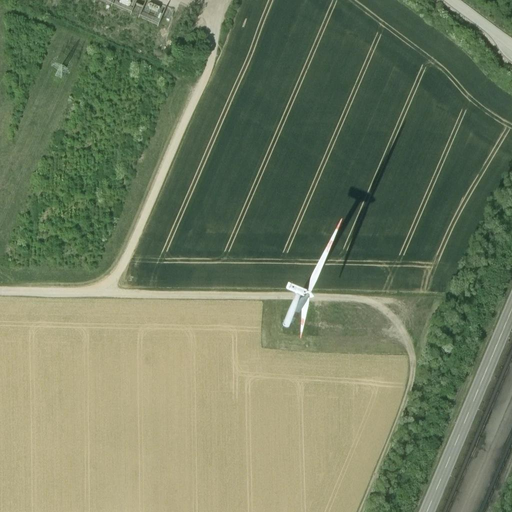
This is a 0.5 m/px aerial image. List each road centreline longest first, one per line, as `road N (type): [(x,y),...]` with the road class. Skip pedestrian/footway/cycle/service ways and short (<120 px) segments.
road 1 (track): [(0,290),(390,304),(408,322),(419,369),(360,511)]
road 2 (track): [(107,292),(212,52),(222,0)]
